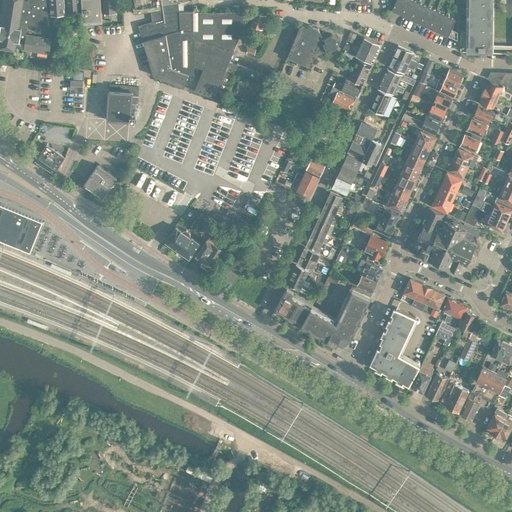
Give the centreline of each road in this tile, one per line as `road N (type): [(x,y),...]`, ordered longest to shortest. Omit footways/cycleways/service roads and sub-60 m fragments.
road 1 (residential): [(255,330),(396,31)]
road 2 (residential): [(399,261),(398,245),(476,65)]
road 3 (primary): [(255,330),(78,221)]
road 4 (primary): [(511,477),(345,382)]
road 5 (residential): [(345,382),(399,261)]
